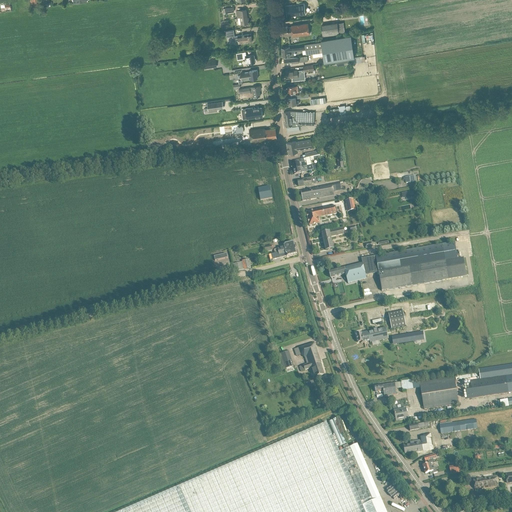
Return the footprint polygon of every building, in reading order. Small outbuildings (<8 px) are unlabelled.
[(11,11),(10,3),(9,0),(0,0),(0,1),(4,1),(5,1),(6,4),(4,4),(5,12),(11,11)] [(305,14),(305,8),(304,3),(286,5),(287,16),(305,14)] [(247,18),(246,9),(241,10),(236,11),(237,17),(241,17),(241,24),(244,24),(249,23),(249,21),(249,20),(249,21),(248,17),(247,18)] [(323,36),(339,34),(338,22),(322,24),(323,36)] [(310,34),(309,23),(291,25),(291,27),(288,27),(288,26),(279,27),(281,35),(287,34),(287,36),(293,35),(293,36),(310,34)] [(234,29),(226,30),(226,33),(227,36),(232,35),(233,42),(235,42),(238,41),(238,43),(247,42),(252,41),(251,34),(246,34),(235,36),(234,29)] [(294,51),(306,50),(306,54),(323,52),(324,62),(355,57),(351,35),(322,40),(322,42),(305,44),(305,45),(282,48),(282,57),(294,56),(294,51)] [(245,52),(237,53),(238,59),(245,58),(246,64),(255,62),(256,61),(256,58),(255,58),(254,54),(246,55),(245,55),(245,52)] [(249,72),(241,73),(242,80),(250,79),(251,79),(258,78),(257,74),(258,74),(257,70),(249,71),(249,72)] [(301,70),(286,72),(287,78),(292,77),(292,81),(302,80),(301,70)] [(260,96),(259,86),(239,89),(240,93),(250,92),(250,93),(253,93),(254,97),(259,97),(259,96),(260,96)] [(296,100),(296,98),(301,97),(301,94),(291,95),(291,98),(289,98),(289,105),(299,104),(298,100),(296,100)] [(217,109),(216,103),(207,104),(208,111),(211,110),(211,109),(215,108),(215,110),(217,109)] [(253,107),(246,108),(246,114),(242,114),(243,119),(263,116),(262,107),(253,108),(253,107)] [(300,130),(298,120),(300,120),(300,121),(314,121),(315,112),(301,112),(290,111),(284,112),(286,126),(287,132),(300,130)] [(259,129),(249,130),(251,145),(262,143),(262,140),(277,138),(276,128),(274,128),(265,129),(265,128),(259,129)] [(238,129),(222,132),(224,140),(240,137),(238,129)] [(311,139),(296,142),(298,150),(312,148),(311,139)] [(298,150),(296,142),(296,141),(287,143),(289,154),(298,152),(297,150),(298,150)] [(306,161),(300,162),(292,164),(293,169),(308,166),(306,161)] [(312,165),(308,166),(293,169),(294,174),(304,172),(304,171),(313,169),(312,165)] [(317,188),(301,191),(302,201),(317,198),(318,198),(334,195),(334,191),(341,190),(340,183),(317,187),(317,188)] [(353,199),(346,201),(347,205),(349,205),(351,211),(355,210),(353,199)] [(319,218),(336,214),(335,206),(306,213),(309,226),(320,224),(319,218)] [(333,248),(330,236),(344,233),(343,229),(322,233),(326,250),(333,248)] [(295,248),(294,242),(284,245),(284,247),(274,250),(275,253),(278,252),(295,248)] [(461,277),(455,242),(362,259),(363,263),(329,272),(331,278),(346,274),(348,283),(366,279),(365,275),(379,272),(379,273),(377,273),(378,275),(379,275),(382,291),(461,277)] [(297,254),(295,248),(278,252),(275,253),(271,254),(272,260),(287,256),(297,254)] [(242,261),(241,259),(240,259),(238,249),(230,251),(235,272),(244,270),(242,261)] [(251,268),(249,259),(242,261),(244,270),(251,268)] [(403,310),(389,314),(392,329),(406,326),(403,310)] [(388,338),(386,328),(383,328),(381,322),(366,326),(367,332),(356,334),(358,343),(361,342),(361,343),(370,341),(370,342),(388,338)] [(423,332),(408,334),(409,342),(424,340),(423,332)] [(321,364),(315,343),(310,345),(299,348),(302,355),(304,355),(305,358),(307,364),(299,366),(301,372),(312,368),(315,377),(324,374),(321,364)] [(294,366),(289,351),(281,354),(286,369),(294,366)] [(511,363),(479,369),(480,379),(470,381),(471,389),(466,390),(467,399),(511,391),(511,363)] [(318,386),(315,378),(305,382),(308,390),(318,386)] [(458,405),(455,378),(420,383),(424,409),(458,405)] [(397,395),(395,383),(375,386),(376,392),(383,391),(384,397),(397,395)] [(408,419),(406,408),(398,410),(398,413),(395,413),(396,421),(408,419)] [(477,429),(476,419),(440,424),(441,434),(477,429)] [(386,511),(381,498),(380,498),(378,494),(379,494),(358,444),(339,452),(327,423),(120,511),(386,511)] [(434,449),(431,433),(423,434),(424,437),(420,438),(421,440),(418,441),(410,442),(411,444),(403,446),(405,455),(434,449)] [(432,468),(431,464),(435,463),(433,459),(437,458),(435,454),(424,458),(425,461),(426,464),(423,465),(425,474),(429,472),(430,475),(437,473),(436,467),(432,468)] [(460,464),(449,466),(451,475),(459,473),(459,471),(465,470),(464,464),(460,465),(460,464)] [(498,486),(497,475),(480,478),(480,479),(473,480),(475,489),(481,488),(498,486)]
